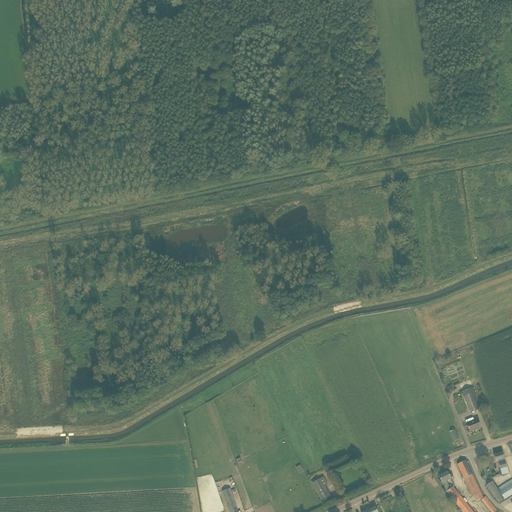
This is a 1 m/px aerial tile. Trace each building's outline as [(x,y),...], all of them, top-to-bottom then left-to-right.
[(471,413),(479,409),(474,395),(465,399),(471,413)] [(481,428),(477,419),(474,420),(473,417),(465,420),(466,423),(470,431),(475,429),(475,430),(481,428)] [(450,432),(454,441),(459,439),(455,430),(450,432)] [(504,459),(504,458),(503,453),(494,455),(496,461),(498,460),(499,463),(500,469),(507,467),(505,461),(504,462),(503,459),(504,459)] [(457,464),(464,479),(472,475),(465,460),(457,464)] [(296,467),(299,473),(304,471),(301,465),(296,467)] [(451,479),(448,472),(439,476),(442,483),(442,482),(446,492),(450,489),(446,481),(451,479)] [(464,479),(473,496),(481,492),(472,475),(464,479)] [(330,496),(327,492),(320,479),(313,483),(322,500),(330,496)] [(511,479),(497,489),(504,500),(511,494),(511,479)] [(504,500),(497,489),(492,482),(486,486),(494,498),(495,497),(499,503),(504,500)] [(446,492),(462,511),(473,511),(453,486),(450,489),(446,492)] [(242,511),(238,511),(230,488),(222,491),(229,511),(242,511)] [(497,511),(485,496),(481,500),(491,511),(497,511)]
